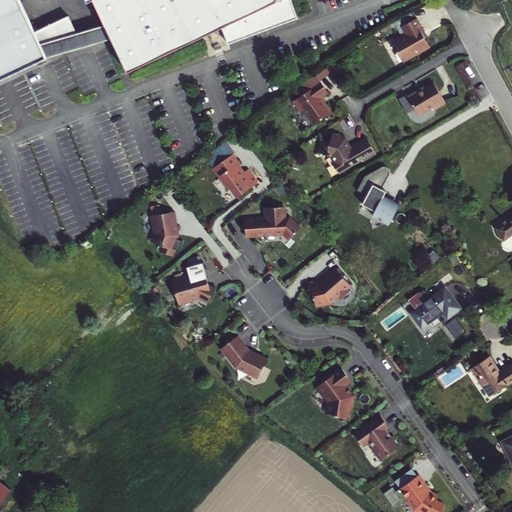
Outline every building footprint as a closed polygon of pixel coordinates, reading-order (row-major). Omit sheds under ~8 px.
[(86,0),(87,2),(92,0),(93,0),(106,25),(59,39),(41,45),(26,14),(19,0),(0,0),(0,81),(47,59),(46,59),(112,39),(128,72),(221,28),(229,45),(298,18),(290,0),(86,0)] [(26,14),(41,45),(59,39),(43,5),(26,14)] [(394,23),(398,29),(414,20),(410,14),(394,23)] [(400,33),(387,41),(401,65),(427,49),(419,35),(422,33),(414,20),(398,29),(400,33)] [(295,71),(294,73),(296,77),(298,77),(314,68),(314,65),(313,62),(310,62),(295,71)] [(437,79),(427,85),(421,89),(420,86),(410,92),(421,111),(436,102),(439,103),(448,98),(437,79)] [(332,111),(324,101),(323,102),(319,97),(322,95),(327,91),(319,80),(307,88),(308,90),(292,101),(300,111),(303,109),(314,124),(332,111)] [(334,140),(327,138),(324,151),(335,154),(339,160),(338,163),(340,166),(342,168),(344,168),(378,148),(369,135),(351,146),(347,140),(348,137),(345,136),(345,133),(336,131),(334,140)] [(241,164),(233,153),(218,163),(213,167),(212,168),(227,189),(229,187),(237,197),(258,181),(248,168),(243,172),(238,166),(241,164)] [(209,162),(213,167),(218,163),(214,158),(209,162)] [(369,193),(364,202),(377,209),(374,213),(390,223),(401,204),(385,195),(389,190),(384,187),(392,173),(392,171),(392,170),(391,169),(390,168),(390,167),(389,167),(389,166),(387,166),(386,166),(385,166),(383,166),(366,176),(376,182),(369,193)] [(366,176),(359,188),(369,193),(376,182),(366,176)] [(283,208),(264,208),(264,217),(260,221),(244,221),(244,234),(283,233),(290,239),(299,228),(289,220),(282,220),(283,208)] [(177,223),(175,209),(152,213),(153,226),(156,225),(156,230),(153,240),(163,244),(160,250),(171,254),(173,246),(171,245),(176,233),(174,223),(177,223)] [(511,216),(496,227),(504,238),(511,232),(511,216)] [(205,275),(202,262),(187,266),(189,275),(184,276),(184,275),(171,278),(176,301),(189,298),(197,295),(207,301),(214,289),(206,284),(204,276),(205,275)] [(317,280),(307,282),(309,291),(313,291),(314,295),(314,298),(315,302),(317,303),(328,301),(336,295),(341,297),(346,294),(347,290),(346,289),(350,286),(336,267),(325,276),(326,277),(320,282),(317,282),(317,280)] [(462,307),(445,285),(429,297),(423,289),(411,298),(411,301),(416,307),(410,311),(422,327),(436,317),(454,340),(467,331),(454,313),(462,307)] [(249,349),(238,334),(221,347),(235,366),(255,375),(259,374),(267,358),(249,349)] [(471,367),(490,395),(510,382),(511,384),(511,362),(500,371),(490,355),(471,367)] [(351,379),(342,367),(316,386),(323,396),(325,395),(330,402),(328,413),(336,414),(336,415),(348,417),(350,406),(353,407),(355,395),(352,394),(345,384),(351,379)] [(381,413),(380,413),(381,414),(355,433),(362,443),(368,438),(375,448),(374,448),(381,458),(401,443),(394,433),(391,435),(388,432),(388,431),(388,430),(387,430),(387,429),(386,429),(386,428),(385,428),(389,425),(389,426),(390,425),(381,413)] [(368,438),(362,443),(363,444),(368,441),(374,448),(375,448),(368,438)] [(407,462),(390,474),(395,481),(412,469),(407,462)] [(420,478),(413,468),(412,469),(395,481),(398,485),(393,488),(398,493),(402,494),(404,493),(410,502),(423,509),(425,506),(433,511),(440,498),(431,494),(433,491),(425,486),(419,478),(420,478)] [(0,504),(11,490),(0,482),(0,504)]
